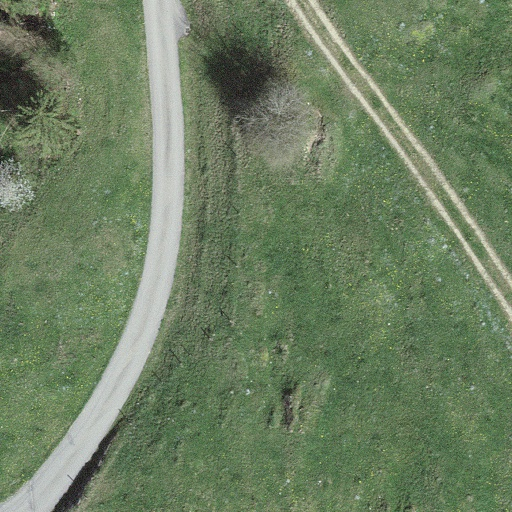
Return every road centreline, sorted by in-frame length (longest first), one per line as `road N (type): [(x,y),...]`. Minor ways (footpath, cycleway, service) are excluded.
road 1 (track): [(155,0),(168,148),(151,311),(78,449),(23,511)]
road 2 (track): [(305,0),(465,234),(511,288)]
